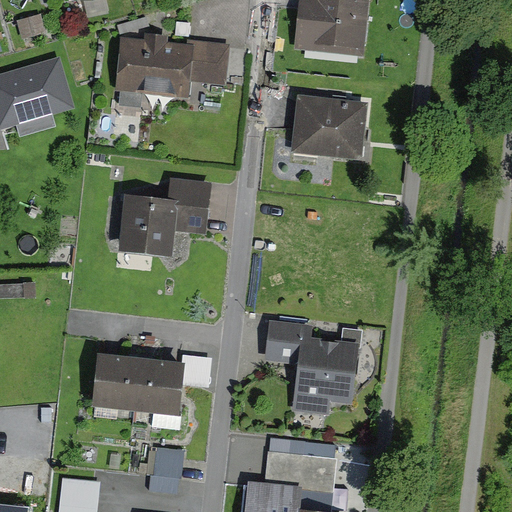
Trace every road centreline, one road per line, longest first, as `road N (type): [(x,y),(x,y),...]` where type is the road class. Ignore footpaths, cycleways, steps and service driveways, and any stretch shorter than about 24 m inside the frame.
road 1 (residential): [(211,511),(271,0)]
road 2 (track): [(380,511),(438,0)]
road 3 (track): [(473,511),(511,192)]
